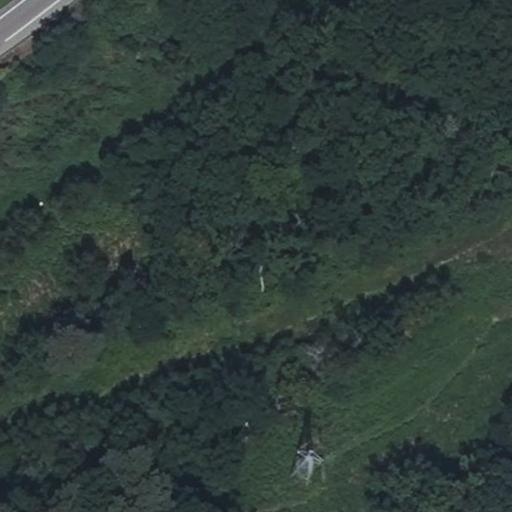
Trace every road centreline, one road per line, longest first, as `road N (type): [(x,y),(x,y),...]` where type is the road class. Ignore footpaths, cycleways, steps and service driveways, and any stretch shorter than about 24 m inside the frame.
road 1 (track): [(0,439),(59,426),(511,256)]
road 2 (track): [(291,0),(0,233)]
